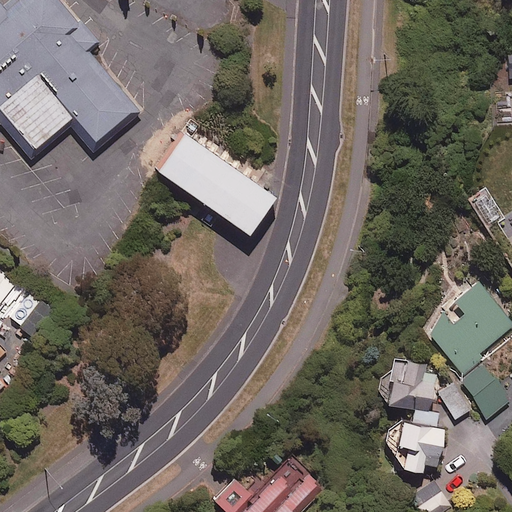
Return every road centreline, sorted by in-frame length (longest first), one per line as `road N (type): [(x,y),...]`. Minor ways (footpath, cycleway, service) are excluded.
road 1 (secondary): [(42,511),(194,385),(257,296),(292,185),(307,0)]
road 2 (secondary): [(338,0),(322,185),(300,265),(232,387),(91,511)]
